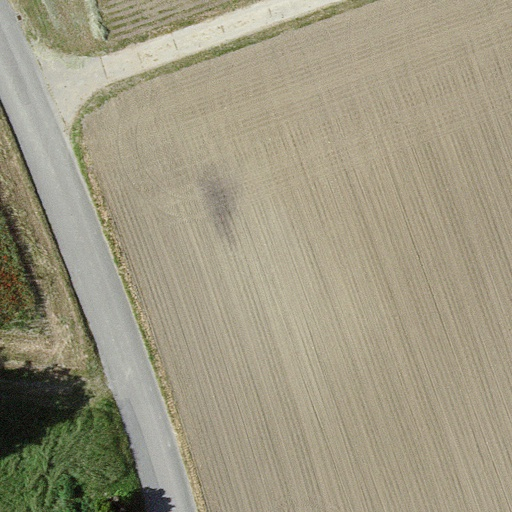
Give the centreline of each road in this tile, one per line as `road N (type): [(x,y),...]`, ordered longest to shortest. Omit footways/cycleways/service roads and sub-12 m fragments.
road 1 (tertiary): [(0,40),(82,238),(173,511)]
road 2 (track): [(25,98),(306,0)]
